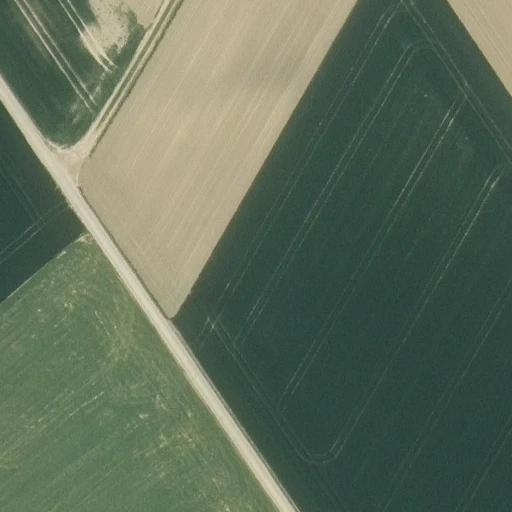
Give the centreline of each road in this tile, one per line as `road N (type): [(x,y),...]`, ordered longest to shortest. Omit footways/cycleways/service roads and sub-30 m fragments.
road 1 (track): [(286,511),(0,87)]
road 2 (track): [(180,0),(69,189)]
